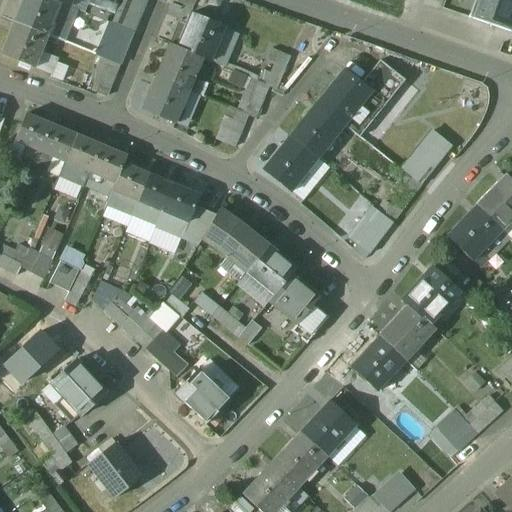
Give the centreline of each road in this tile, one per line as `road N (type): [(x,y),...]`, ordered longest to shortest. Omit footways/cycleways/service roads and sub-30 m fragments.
road 1 (residential): [(372,291),(214,468)]
road 2 (residential): [(511,107),(372,291)]
road 3 (residential): [(214,468),(76,325)]
road 4 (residential): [(229,177),(372,291)]
road 5 (residential): [(229,177),(324,60)]
road 6 (residential): [(112,125),(163,4)]
road 7 (residential): [(112,125),(229,177)]
